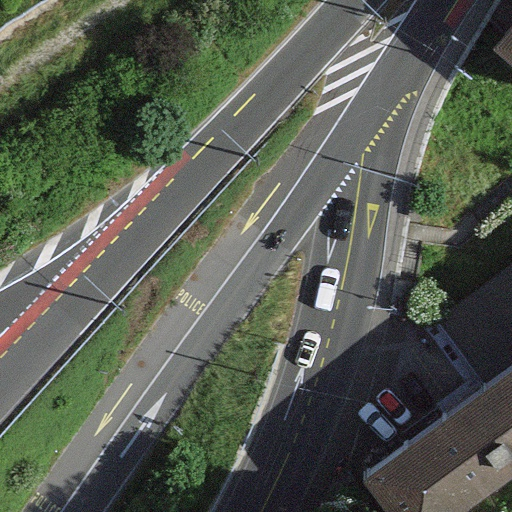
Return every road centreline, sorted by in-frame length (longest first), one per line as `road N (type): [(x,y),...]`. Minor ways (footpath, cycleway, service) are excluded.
road 1 (motorway): [(79,511),(364,120)]
road 2 (primary): [(261,511),(313,409),(339,318),(364,120)]
road 3 (primary): [(363,0),(146,231)]
road 4 (primary): [(146,231),(0,387)]
road 5 (motorway): [(0,103),(141,0)]
road 6 (motorway): [(146,231),(0,312)]
road 7 (primary): [(364,120),(455,0)]
